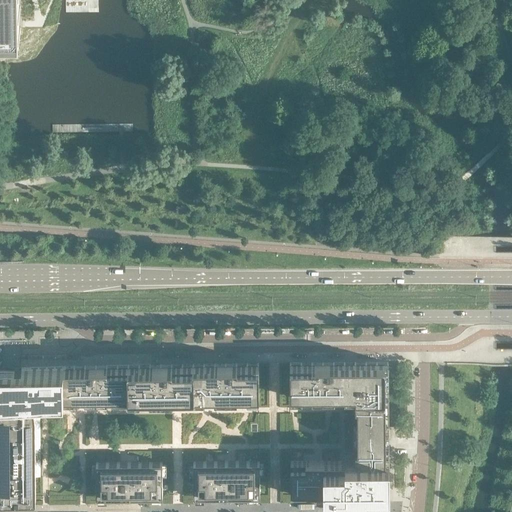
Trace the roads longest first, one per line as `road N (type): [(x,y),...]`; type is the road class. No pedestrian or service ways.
road 1 (secondary): [(511,275),(0,280)]
road 2 (secondary): [(75,320),(476,318)]
road 3 (unclassified): [(75,320),(89,335),(424,337)]
road 4 (unclassified): [(424,337),(418,511)]
